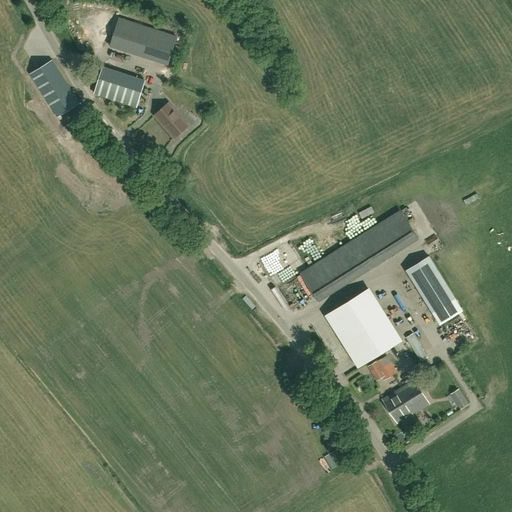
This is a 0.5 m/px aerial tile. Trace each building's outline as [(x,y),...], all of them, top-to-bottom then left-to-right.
[(119,19),(110,45),(170,64),(178,37),(119,19)] [(80,103),(52,60),(30,74),(57,117),(80,103)] [(145,80),(103,67),(95,94),(136,107),(145,80)] [(188,126),(169,103),(155,115),(175,138),(188,126)] [(299,272),(314,300),(356,276),(352,269),(358,265),(367,259),(374,272),(421,246),(404,214),(299,272)] [(406,271),(440,325),(463,310),(429,257),(406,271)] [(220,263),(214,268),(223,278),(229,273),(220,263)] [(365,290),(326,315),(359,367),(398,342),(365,290)] [(428,357),(410,329),(407,331),(403,334),(408,342),(420,362),(428,357)] [(385,376),(382,377),(385,381),(397,373),(387,355),(377,362),(385,376)] [(397,423),(428,403),(414,381),(383,401),(397,423)] [(314,408),(329,428),(343,417),(328,398),(314,408)]
